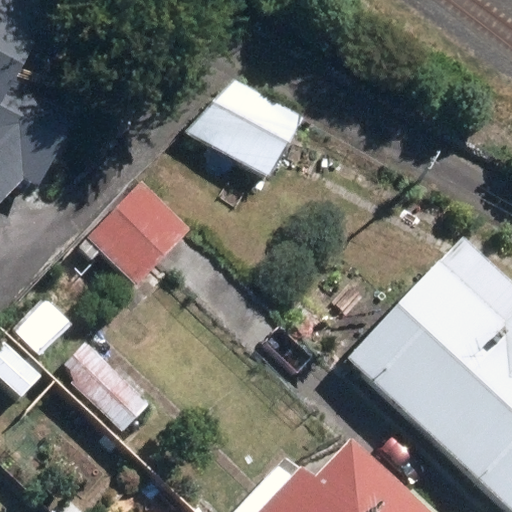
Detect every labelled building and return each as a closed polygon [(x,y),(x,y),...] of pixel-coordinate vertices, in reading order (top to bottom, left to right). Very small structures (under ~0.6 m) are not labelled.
[(0,0),(0,206),(16,191),(27,197),(67,117),(5,84),(49,4),(41,0),(0,0)] [(247,148),(265,112),(201,80),(170,142),(256,186),(269,159),(247,148)] [(179,240),(130,194),(75,251),(124,297),(179,240)] [(511,511),(511,312),(443,250),(328,374),(476,511),(511,511)] [(63,333),(36,307),(3,339),(29,366),(63,333)] [(30,384),(0,353),(0,396),(9,405),(30,384)] [(104,376),(82,354),(53,382),(112,443),(149,407),(112,369),(104,376)] [(289,496),(268,475),(231,511),(389,511),(330,454),(289,496)]
